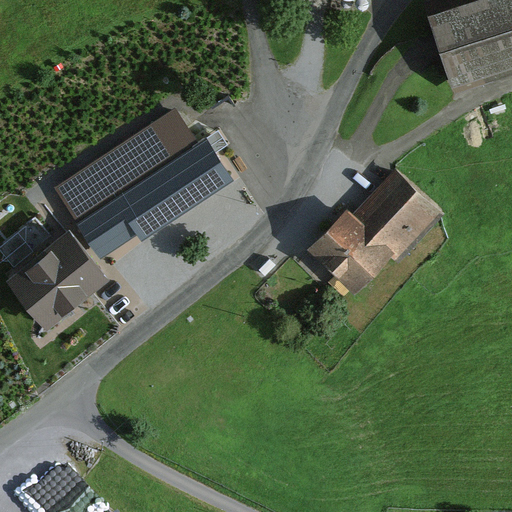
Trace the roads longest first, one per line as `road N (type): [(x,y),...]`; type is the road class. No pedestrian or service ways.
road 1 (unclassified): [(399,0),(379,22),(277,219),(56,402)]
road 2 (unclassified): [(56,402),(244,511)]
